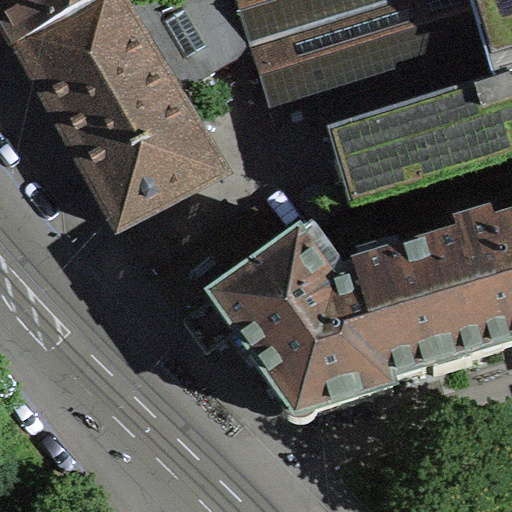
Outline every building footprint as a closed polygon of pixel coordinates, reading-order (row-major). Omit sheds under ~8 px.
[(0,0),(0,30),(11,50),(102,0),(0,0)] [(102,0),(11,50),(61,142),(113,236),(216,182),(170,102),(173,100),(243,59),(246,57),(248,61),(267,123),(480,56),(462,0),(102,0)] [(511,0),(462,0),(480,56),(490,94),(505,89),(505,86),(511,83),(511,0)] [(511,83),(505,86),(505,89),(490,94),(326,144),(346,212),(510,164),(502,138),(511,134),(511,83)] [(249,216),(149,287),(166,310),(179,329),(295,248),(308,239),(306,237),(278,256),(249,216)] [(511,227),(488,235),(485,225),(451,235),(454,245),(394,264),(391,256),(354,267),(357,275),(349,277),(353,291),(383,390),(427,377),(429,381),(467,370),(465,365),(505,354),(511,351),(511,227)] [(201,360),(230,340),(278,408),(277,411),(278,415),(279,420),(280,423),(283,426),(286,429),(289,430),(293,431),(298,431),(303,430),(308,427),(311,424),(312,421),(324,418),(386,399),(383,390),(353,291),(331,297),(295,248),(179,329),(201,360)]
